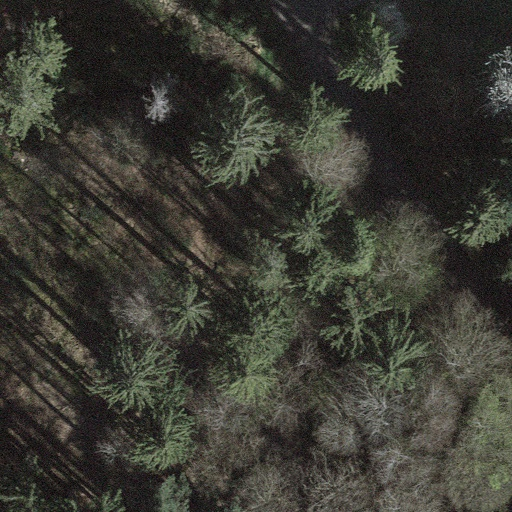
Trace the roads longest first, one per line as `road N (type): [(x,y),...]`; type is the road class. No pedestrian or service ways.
road 1 (track): [(511,386),(292,0)]
road 2 (track): [(309,35),(436,25),(511,55)]
